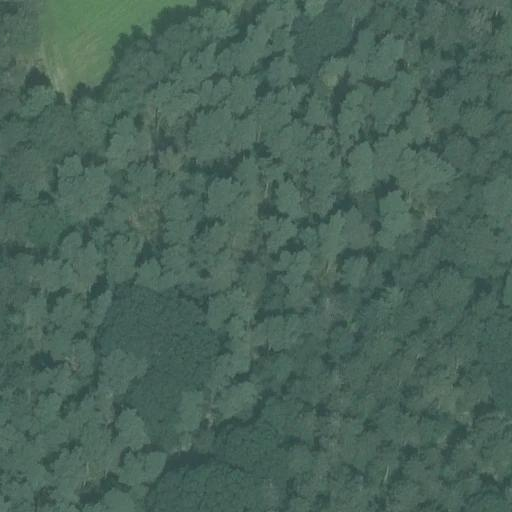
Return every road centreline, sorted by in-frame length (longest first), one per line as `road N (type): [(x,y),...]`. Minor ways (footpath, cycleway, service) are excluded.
road 1 (track): [(50,511),(39,404),(39,161),(0,15)]
road 2 (track): [(167,511),(511,177)]
